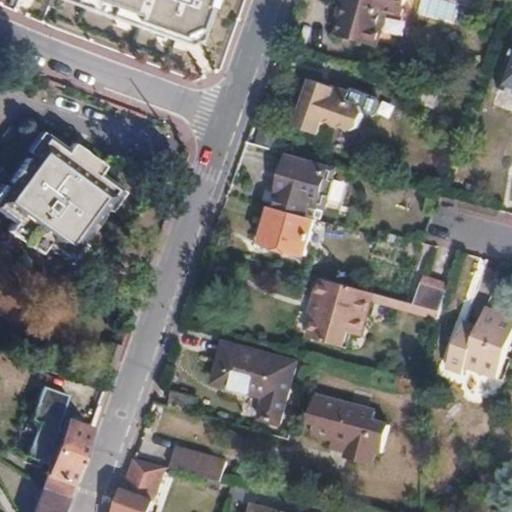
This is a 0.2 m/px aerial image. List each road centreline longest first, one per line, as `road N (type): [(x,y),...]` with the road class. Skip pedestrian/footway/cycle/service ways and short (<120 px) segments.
road 1 (tertiary): [(229,107),(87,511)]
road 2 (residential): [(229,107),(0,24)]
